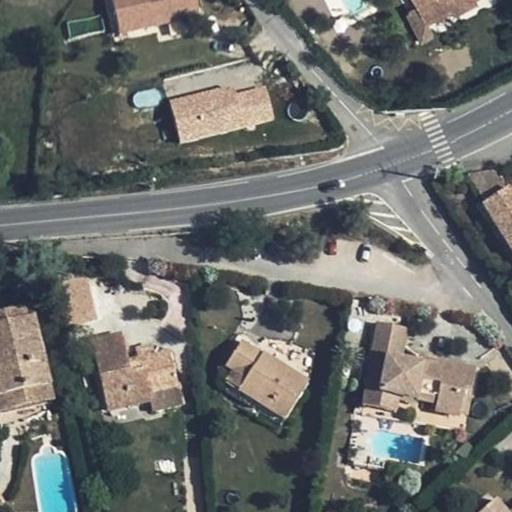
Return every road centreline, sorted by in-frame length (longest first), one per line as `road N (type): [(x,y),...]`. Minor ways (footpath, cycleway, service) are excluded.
road 1 (residential): [(0,253),(121,248),(447,295),(470,286)]
road 2 (secondary): [(0,226),(279,194),(392,165)]
road 3 (residential): [(264,0),(392,165)]
road 4 (residential): [(392,165),(470,286)]
road 5 (secondary): [(392,165),(511,107)]
